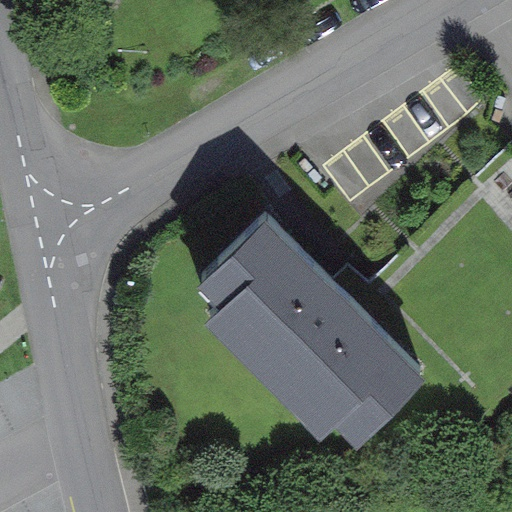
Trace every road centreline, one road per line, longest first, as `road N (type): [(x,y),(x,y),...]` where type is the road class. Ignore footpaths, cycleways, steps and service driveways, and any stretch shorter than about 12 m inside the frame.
road 1 (residential): [(435,0),(39,228)]
road 2 (residential): [(39,228),(105,511)]
road 3 (residential): [(0,62),(39,228)]
